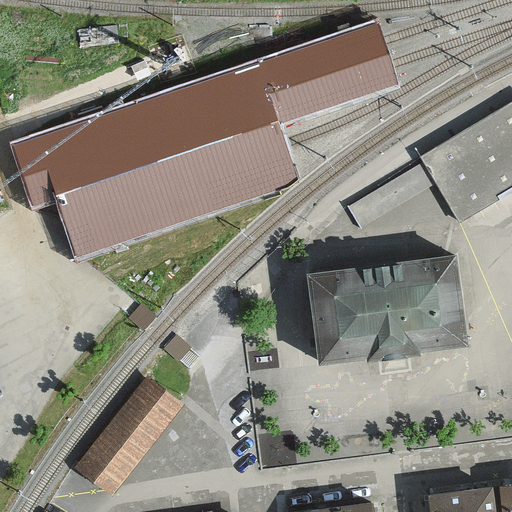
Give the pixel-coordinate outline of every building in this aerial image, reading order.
[(379,29),(14,151),(28,198),(33,214),(57,206),(77,264),(299,188),(284,145),(279,132),(398,88),(391,65),(383,42),(379,29)] [(461,224),(511,194),(511,106),(423,160),(425,162),(437,182),(439,184),(461,224)] [(467,258),(306,276),(319,375),(473,356),(467,258)] [(152,370),(78,462),(115,492),(189,399),(152,370)] [(500,511),(498,491),(433,499),(434,511),(500,511)]
